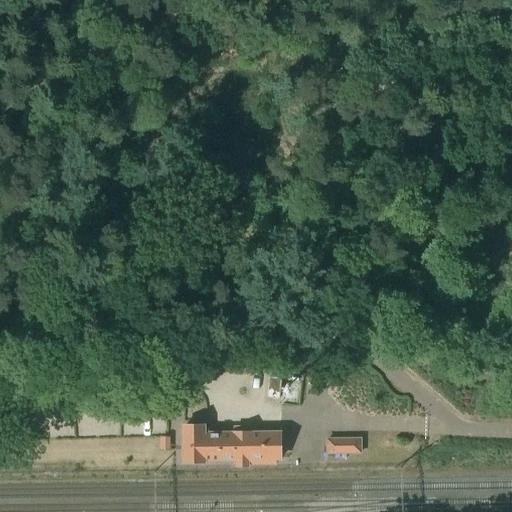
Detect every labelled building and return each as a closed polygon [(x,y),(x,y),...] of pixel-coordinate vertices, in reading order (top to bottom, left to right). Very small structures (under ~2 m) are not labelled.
[(278,399),(280,380),(268,378),(266,398),(278,399)] [(203,435),(203,427),(182,427),(182,462),(231,462),(230,434),(203,435)] [(273,464),(273,460),(279,460),(279,434),(230,434),(231,462),(234,462),(234,465),(236,465),(236,466),(246,466),(246,465),(273,464)] [(159,440),(159,448),(168,448),(168,440),(159,440)] [(327,454),(359,453),(359,440),(327,441),(327,454)]
